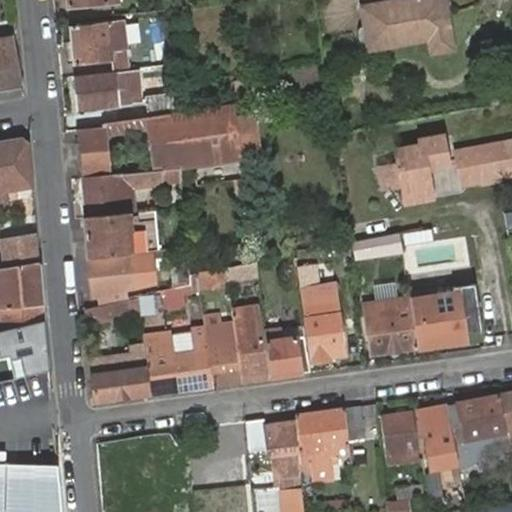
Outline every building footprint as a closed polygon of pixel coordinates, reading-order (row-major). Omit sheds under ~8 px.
[(436,54),(455,51),(447,0),(407,0),(365,8),(372,51),(434,39),(436,54)] [(114,71),(131,68),(129,49),(112,52),(110,21),(72,26),(75,65),(96,62),(113,61),(114,71)] [(0,90),(23,86),(15,37),(0,39),(0,90)] [(82,111),(145,101),(140,70),(78,80),(82,111)] [(147,115),(176,111),(174,93),(152,95),(153,100),(145,101),(147,115)] [(241,161),(236,102),(176,111),(147,115),(149,128),(155,169),(161,169),(181,166),(181,170),(187,169),(241,161)] [(102,125),(77,130),(82,177),(111,174),(104,134),(149,128),(147,115),(102,121),(102,125)] [(259,154),(254,115),(238,117),(243,156),(259,154)] [(447,165),(442,135),(418,140),(419,145),(416,145),(405,147),(393,149),(394,155),(396,163),(396,164),(376,167),(380,187),(399,183),(402,198),(428,193),(424,169),(447,165)] [(22,137),(0,141),(0,207),(8,206),(7,190),(33,186),(29,143),(22,137)] [(511,138),(454,148),(460,183),(511,173),(511,138)] [(162,183),(182,181),(181,170),(181,166),(161,169),(162,183)] [(131,186),(162,183),(161,169),(155,169),(111,174),(82,177),(86,218),(134,213),(131,186)] [(86,218),(90,258),(141,251),(151,249),(158,249),(155,211),(134,213),(86,218)] [(400,232),(373,236),(376,255),(402,251),(402,245),(400,232)] [(11,254),(39,249),(37,233),(7,237),(11,254)] [(373,236),(350,241),(354,258),(376,255),(373,236)] [(151,249),(141,251),(142,263),(152,263),(151,249)] [(94,298),(97,297),(128,289),(145,285),(155,283),(152,263),(142,263),(141,251),(90,258),(94,298)] [(258,275),(257,261),(226,267),(228,281),(258,275)] [(0,292),(3,330),(46,320),(41,262),(0,268),(0,292)] [(314,301),(313,293),(312,289),(320,288),(317,266),(299,269),(312,362),(331,359),(332,356),(345,353),(340,314),(337,297),(314,301)] [(228,281),(226,267),(211,269),(213,287),(228,284),(228,281)] [(172,272),(176,290),(191,287),(190,273),(189,268),(172,272)] [(213,287),(211,269),(195,272),(198,289),(213,287)] [(476,284),(408,293),(409,296),(416,347),(468,340),(467,336),(482,334),(476,284)] [(97,297),(99,308),(101,307),(130,300),(128,289),(97,297)] [(335,289),(313,293),(314,301),(337,297),(335,289)] [(159,294),(143,297),(146,311),(162,308),(159,294)] [(372,353),(416,347),(409,296),(364,304),(372,353)] [(133,316),(142,314),(141,298),(130,300),(133,316)] [(130,300),(101,307),(104,323),(133,316),(130,300)] [(243,381),(268,378),(259,311),(233,315),(234,319),(243,381)] [(214,386),(243,381),(234,319),(204,323),(204,328),(214,386)] [(0,358),(11,356),(17,380),(51,371),(46,320),(3,330),(0,330),(0,358)] [(311,372),(304,325),(283,329),(283,339),(267,341),(272,378),(311,372)] [(146,349),(150,395),(179,391),(174,355),(171,328),(144,331),(146,349)] [(179,391),(214,386),(204,328),(193,329),(195,352),(174,355),(179,391)] [(283,339),(283,329),(266,331),(267,341),(283,339)] [(146,349),(91,358),(95,403),(150,395),(146,349)] [(511,391),(502,393),(510,440),(511,439),(511,391)] [(502,393),(447,404),(459,469),(501,449),(511,447),(510,440),(502,393)] [(429,455),(422,456),(429,496),(442,494),(440,478),(459,475),(460,475),(459,469),(447,404),(419,409),(429,455)] [(345,407),(322,410),(327,467),(332,466),(331,459),(338,459),(338,445),(348,444),(345,407)] [(322,410),(296,413),(297,420),(300,451),(301,468),(313,466),(313,462),(321,460),(322,468),(327,467),(322,410)] [(418,458),(413,411),(381,416),(386,462),(418,458)] [(265,418),(246,420),(249,448),(270,446),(271,452),(276,452),(277,462),(283,461),(285,486),(303,485),(301,468),(297,420),(266,424),(265,418)] [(186,429),(100,441),(109,511),(165,511),(165,510),(197,505),(186,429)] [(0,511),(64,511),(60,469),(7,468),(7,480),(0,479),(0,511)] [(348,478),(328,481),(329,494),(348,492),(348,478)] [(329,494),(328,481),(317,482),(318,495),(329,494)] [(396,487),(397,500),(424,497),(422,483),(396,487)] [(304,511),(304,497),(303,487),(282,489),(284,511),(304,511)] [(389,511),(410,511),(409,501),(389,504),(389,511)] [(511,511),(511,501),(481,501),(472,511),(511,511)]
